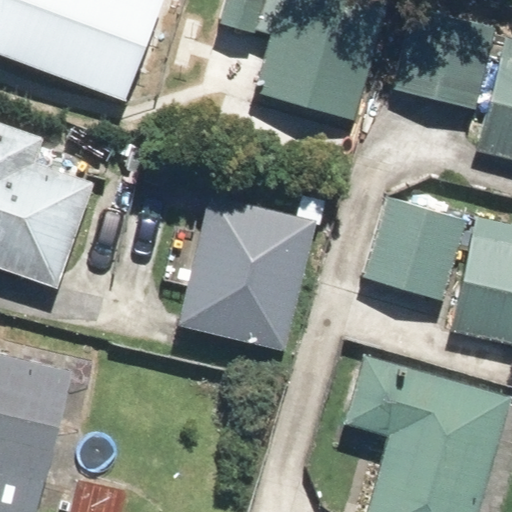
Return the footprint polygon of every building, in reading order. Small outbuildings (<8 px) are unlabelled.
[(0,0),(0,60),(120,105),(159,0),(0,0)] [(389,6),(370,0),(217,0),(209,26),(264,45),(250,88),(351,121),(389,6)] [(469,116),(492,28),(410,7),(387,96),(469,116)] [(511,35),(502,32),(470,149),(511,160),(511,35)] [(0,130),(0,269),(52,289),(88,189),(29,168),(38,144),(0,130)] [(279,353),(319,204),(207,173),(167,323),(279,353)] [(436,302),(462,219),(384,194),(357,277),(436,302)] [(511,224),(472,216),(446,332),(511,346),(511,224)] [(475,511),(510,397),(348,349),(324,431),(377,447),(357,511),(475,511)] [(33,511),(67,371),(0,354),(0,511),(33,511)]
